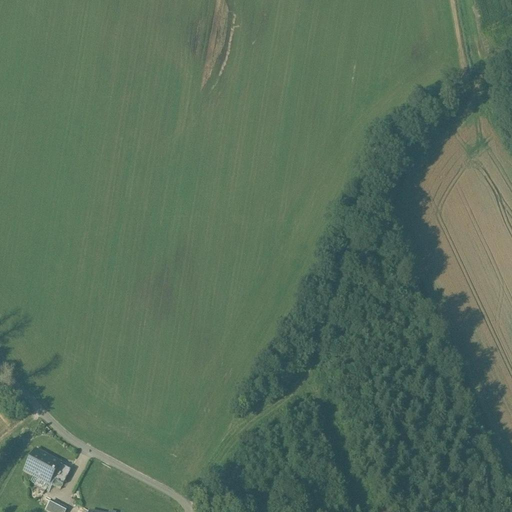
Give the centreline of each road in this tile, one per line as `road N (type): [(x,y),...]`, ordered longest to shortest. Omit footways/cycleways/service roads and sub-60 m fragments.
road 1 (track): [(191,511),(224,448),(299,390),(389,155),(461,87),(511,58)]
road 2 (unclassified): [(189,511),(172,491),(64,435),(0,366)]
